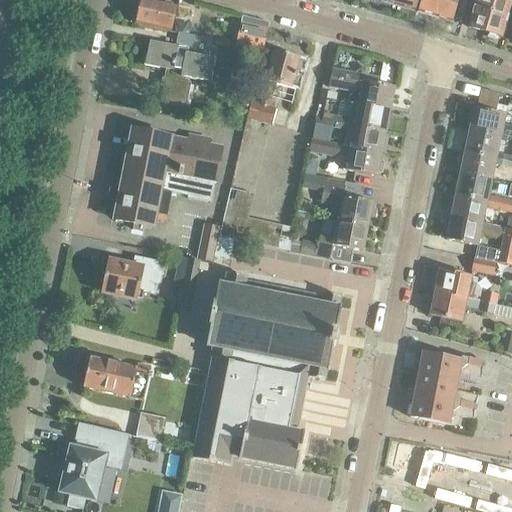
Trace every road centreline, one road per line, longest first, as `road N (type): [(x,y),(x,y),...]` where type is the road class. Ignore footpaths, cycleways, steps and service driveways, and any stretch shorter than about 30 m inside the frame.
road 1 (residential): [(96,0),(0,502)]
road 2 (residential): [(373,424),(445,55)]
road 3 (residential): [(445,55),(247,0)]
road 4 (residential): [(373,424),(511,456)]
